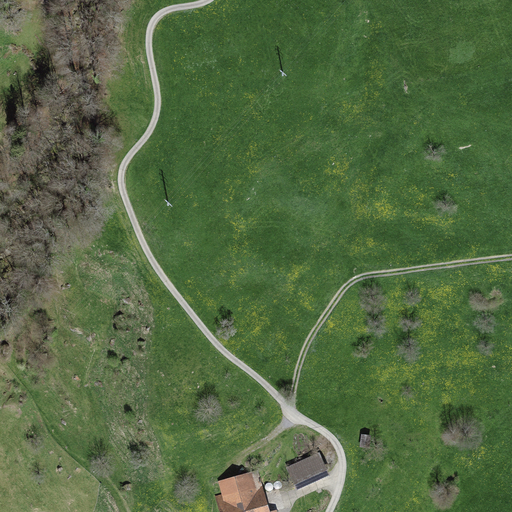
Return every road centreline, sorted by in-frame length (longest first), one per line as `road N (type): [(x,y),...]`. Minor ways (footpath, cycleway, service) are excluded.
road 1 (track): [(208,0),(167,9),(152,23),(158,104),(116,186),(160,285),(294,419)]
road 2 (track): [(294,419),(296,366),(353,279),(511,256)]
